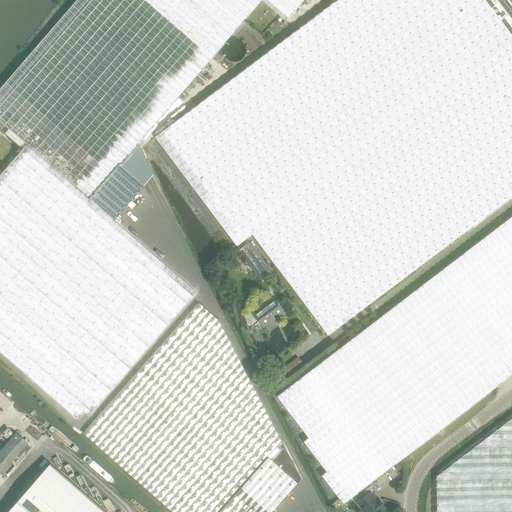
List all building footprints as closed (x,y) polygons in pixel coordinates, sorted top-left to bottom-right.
[(0,350),(3,353),(4,354),(76,416),(82,409),(88,414),(196,292),(118,224),(114,220),(88,199),(128,155),(138,143),(261,0),(291,0),(299,6),(303,0),(76,0),(0,90),(0,129),(22,149),(0,174),(0,350)] [(336,0),(154,137),(237,247),(244,241),(252,235),(259,244),(328,336),(511,196),(511,33),(486,0),(336,0)] [(287,0),(262,0),(286,20),(297,8),(287,0)] [(511,0),(486,0),(511,33),(511,0)] [(128,155),(88,199),(114,220),(127,205),(131,200),(144,186),(142,184),(145,181),(135,161),(128,155)] [(320,475),(343,504),(511,374),(511,216),(505,222),(430,279),(429,279),(276,395),(308,437),(303,440),(326,471),(320,475)] [(249,242),(239,250),(263,282),(273,275),(249,242)] [(284,313),(273,298),(252,313),(263,328),(273,321),(271,319),(276,315),(278,317),(284,313)] [(173,511),(218,511),(277,446),(282,441),(217,319),(199,302),(83,433),(173,511)] [(298,357),(279,371),(286,380),(304,366),(298,357)] [(511,511),(511,418),(437,476),(437,511),(511,511)] [(26,444),(27,444),(15,434),(0,451),(0,473),(7,466),(11,461),(22,449),(26,444)] [(26,444),(22,449),(27,453),(31,448),(26,444)] [(277,446),(218,511),(270,511),(297,483),(273,461),(282,451),(277,446)] [(11,461),(7,466),(10,470),(15,465),(11,461)] [(399,462),(393,466),(397,471),(403,467),(401,464),(399,462)] [(7,511),(104,511),(49,464),(7,511)] [(383,510),(385,509),(377,498),(375,500),(370,493),(357,502),(364,511),(383,511),(384,511),(383,510)]
